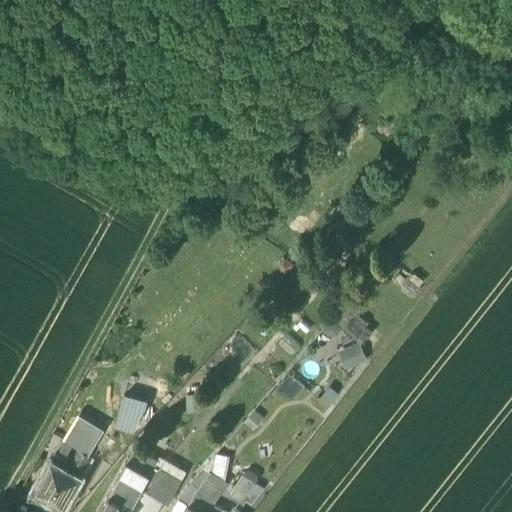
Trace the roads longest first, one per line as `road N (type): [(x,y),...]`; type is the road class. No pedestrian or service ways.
road 1 (track): [(409,0),(166,199),(0,499)]
road 2 (track): [(163,204),(0,109)]
